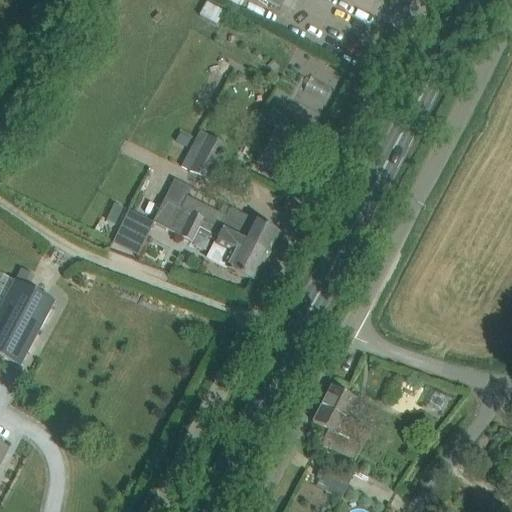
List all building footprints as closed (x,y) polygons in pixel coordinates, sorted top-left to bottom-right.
[(25,0),(0,0),(0,1),(0,38),(37,56),(56,14),(25,0)] [(260,0),(280,10),(284,0),(260,0)] [(206,4),(198,18),(218,28),(224,14),(206,4)] [(204,81),(197,97),(212,104),(220,88),(204,81)] [(337,108),(342,97),(314,86),(309,98),(337,108)] [(187,154),(180,168),(187,172),(208,182),(227,145),(199,131),(187,154)] [(272,249),(280,234),(230,208),(225,218),(186,198),(190,189),(174,181),(166,196),(242,237),(241,240),(256,248),(259,242),(272,249)] [(254,283),(272,249),(259,242),(256,248),(241,240),(242,237),(166,196),(152,224),(192,244),(198,233),(216,243),(207,259),(254,283)] [(113,203),(104,219),(114,226),(124,210),(113,203)] [(199,279),(204,267),(186,261),(182,273),(199,279)] [(0,357),(19,368),(54,303),(0,274),(0,357)] [(321,444),(355,462),(363,446),(352,440),(351,443),(337,436),(355,401),(330,388),(312,423),(327,431),(321,444)] [(443,393),(411,414),(426,436),(458,415),(443,393)] [(327,476),(320,492),(347,504),(354,488),(327,476)]
